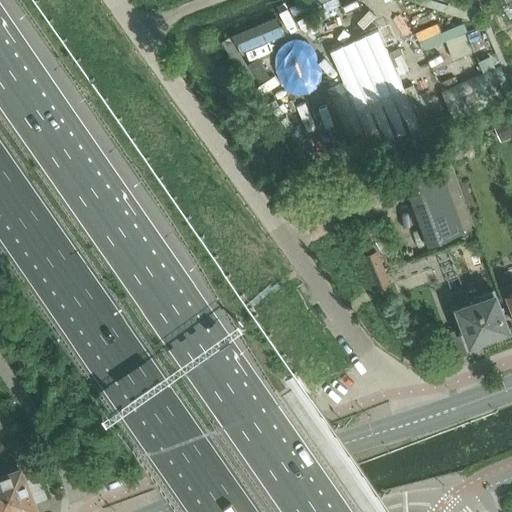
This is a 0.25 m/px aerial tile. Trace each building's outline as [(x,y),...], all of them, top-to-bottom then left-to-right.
[(378,29),(330,50),(376,154),(424,132),(378,29)] [(485,72),(442,91),(454,120),(511,94),(511,89),(501,65),(496,67),(491,56),(480,61),(485,72)] [(511,124),(511,122),(496,127),(502,142),(511,138),(511,124)] [(407,178),(404,180),(427,243),(431,242),(475,225),(451,162),(407,178)] [(506,331),(506,330),(508,329),(494,289),(453,304),(451,306),(451,310),(467,352),(482,346),(482,347),(483,346),(480,339),(494,334),(494,335),(498,337),(504,335),(506,331)] [(9,411),(0,414),(0,415),(3,424),(13,421),(9,411)] [(1,473),(15,511),(29,511),(28,509),(36,506),(21,465),(1,473)] [(0,473),(0,511),(15,511),(1,473),(0,473)]
